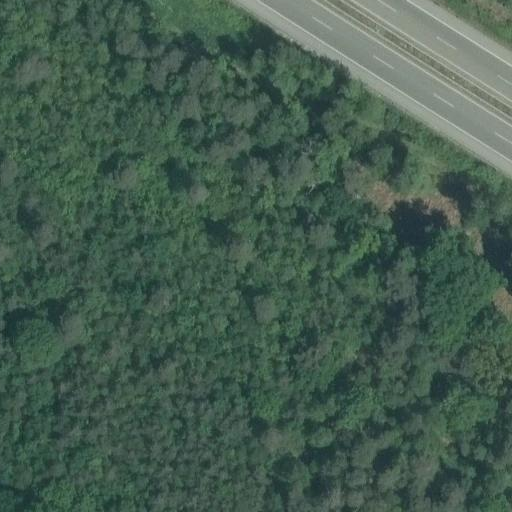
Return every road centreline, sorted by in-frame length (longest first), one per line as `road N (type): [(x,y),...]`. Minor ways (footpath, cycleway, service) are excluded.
road 1 (track): [(511,220),(343,120),(231,73),(123,0)]
road 2 (motorway): [(282,0),(511,149)]
road 3 (motorway): [(511,89),(374,0)]
